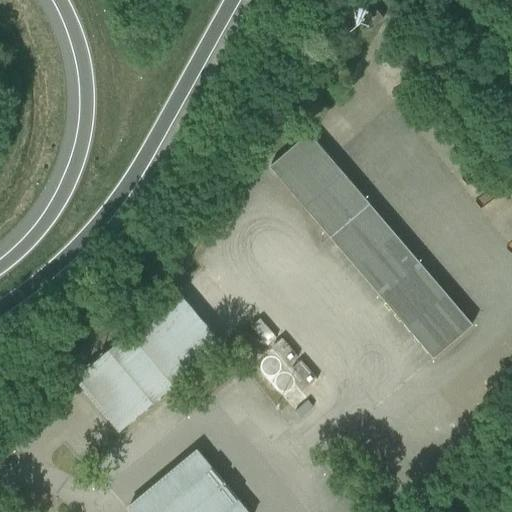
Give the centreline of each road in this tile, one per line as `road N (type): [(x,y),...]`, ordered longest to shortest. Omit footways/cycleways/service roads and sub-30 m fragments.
road 1 (motorway): [(0,311),(60,265),(118,199),(234,0)]
road 2 (motorway): [(58,0),(86,81),(81,155),(45,222),(0,269)]
